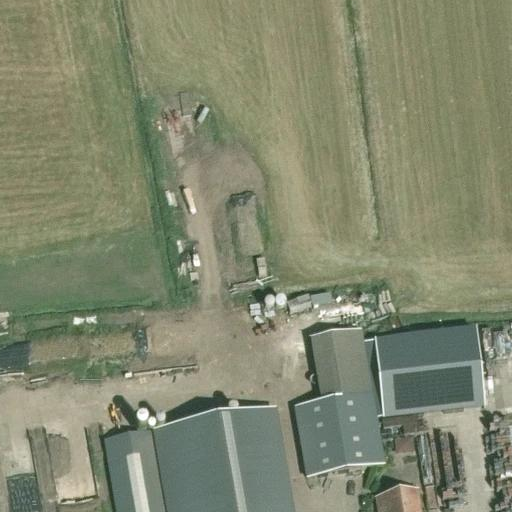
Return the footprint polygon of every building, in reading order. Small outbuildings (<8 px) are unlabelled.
[(201,198),(201,187),(185,187),(186,198),(201,198)] [(475,336),(435,341),(443,416),(484,412),(475,336)] [(321,408),(295,412),(307,481),(384,467),(375,415),(373,404),(372,399),(321,408)] [(169,511),(288,511),(272,417),(156,437),(169,511)] [(417,511),(415,495),(376,501),(378,511),(417,511)]
